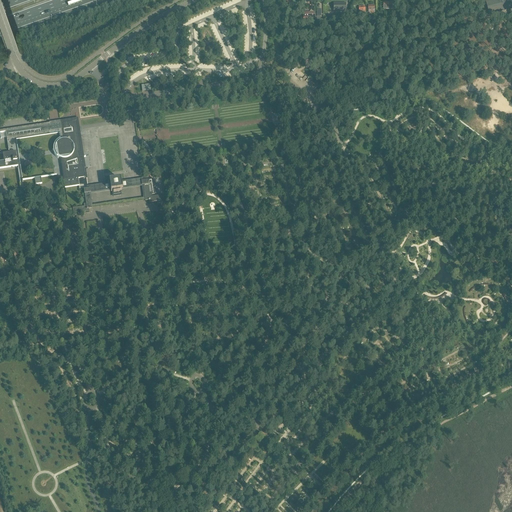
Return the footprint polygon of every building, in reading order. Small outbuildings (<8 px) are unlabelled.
[(489,0),(485,1),(489,15),(511,9),(511,7),(510,0),(489,0)] [(334,4),(334,12),(346,12),(345,4),(334,4)] [(56,145),(55,144),(54,145),(54,146),(54,147),(53,148),(53,149),(53,150),(53,151),(53,152),(54,152),(54,153),(54,154),(55,155),(55,156),(56,156),(56,157),(57,158),(58,159),(59,157),(61,158),(61,163),(64,181),(85,178),(82,158),(86,157),(86,156),(80,158),(79,153),(81,153),(77,121),(72,122),(71,120),(69,120),(69,122),(62,123),(65,140),(64,140),(63,140),(62,140),(61,141),(60,141),(59,142),(58,142),(58,143),(57,143),(57,144),(56,144),(56,145)] [(51,131),(50,125),(6,131),(7,138),(51,131)] [(0,168),(18,166),(16,152),(3,154),(4,161),(0,161),(0,168)] [(142,186),(143,185),(145,201),(149,201),(149,203),(164,201),(163,195),(152,197),(152,195),(154,194),(152,180),(147,180),(144,181),(144,178),(141,179),(142,185),(141,185),(142,186)] [(110,183),(104,184),(105,191),(111,190),(111,192),(113,192),(114,195),(120,194),(120,191),(122,190),(122,188),(127,188),(126,181),(121,182),(120,180),(118,180),(118,179),(111,180),(112,181),(110,181),(110,183)] [(86,187),(87,189),(84,189),(84,194),(85,194),(86,204),(84,204),(84,206),(73,208),(73,213),(88,211),(88,209),(92,208),(89,193),(91,193),(91,192),(90,186),(86,187)]
